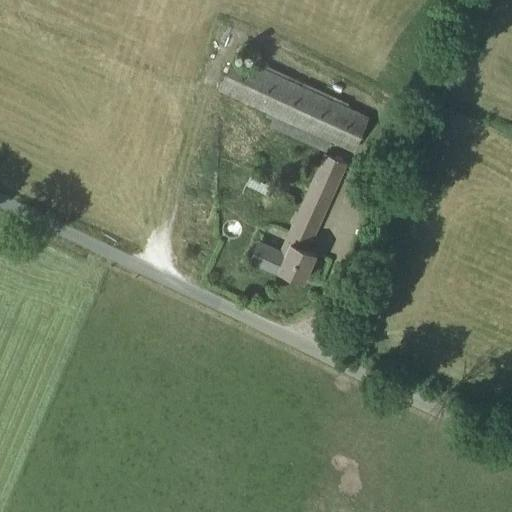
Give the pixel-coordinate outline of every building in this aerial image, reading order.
[(301,25),(313,0),(302,0),(293,21),(301,25)] [(418,3),(442,10),(445,0),(399,0),(386,48),(404,53),(418,3)] [(355,41),(365,14),(350,8),(340,36),(355,41)] [(303,46),(298,58),(365,89),(370,77),(303,46)] [(367,117),(234,56),(219,88),(352,150),(367,117)] [(178,99),(169,100),(172,121),(181,120),(178,99)] [(277,223),(261,258),(299,275),(315,240),(316,241),(326,219),(285,201),(275,223),(277,223)]
